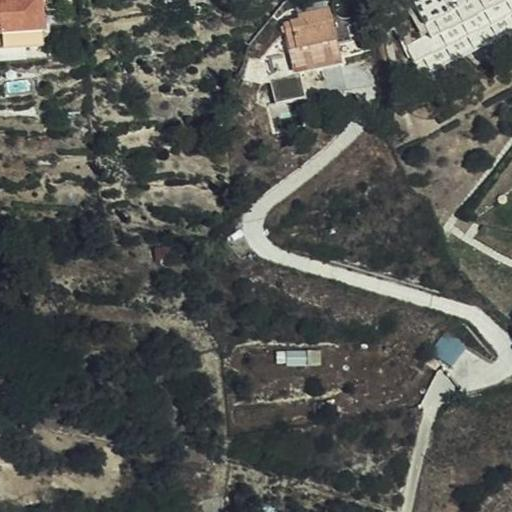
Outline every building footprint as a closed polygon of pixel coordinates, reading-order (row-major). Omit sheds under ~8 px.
[(0,0),(0,48),(42,46),(38,0),(0,0)] [(511,0),(415,0),(437,41),(415,53),(427,79),(511,34),(511,0)] [(287,50),(288,50),(332,40),(336,40),(329,9),(295,17),(295,22),(280,25),(287,50)] [(332,40),(288,50),(291,64),(336,55),(332,40)] [(42,46),(0,48),(0,59),(43,56),(42,46)]
